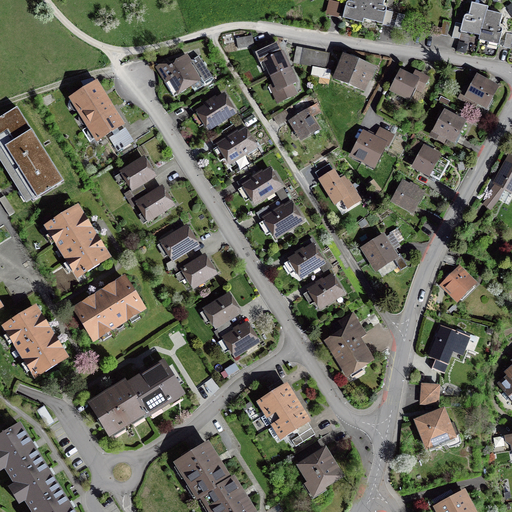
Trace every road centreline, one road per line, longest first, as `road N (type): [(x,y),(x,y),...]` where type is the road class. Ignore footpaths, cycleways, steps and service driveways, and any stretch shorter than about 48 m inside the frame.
road 1 (residential): [(112,50),(302,346)]
road 2 (residential): [(387,430),(426,267),(511,112)]
road 3 (residential): [(256,26),(511,73)]
road 4 (residential): [(302,346),(241,382),(136,465)]
road 5 (residential): [(302,346),(351,418),(387,430)]
